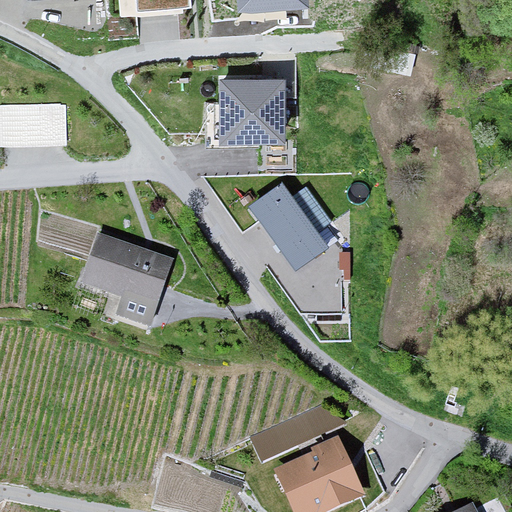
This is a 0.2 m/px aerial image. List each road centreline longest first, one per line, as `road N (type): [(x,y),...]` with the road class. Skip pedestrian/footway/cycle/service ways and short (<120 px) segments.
road 1 (residential): [(157,169),(265,308),(404,422)]
road 2 (residential): [(88,76),(130,54),(407,36)]
road 3 (residential): [(157,169),(0,182)]
